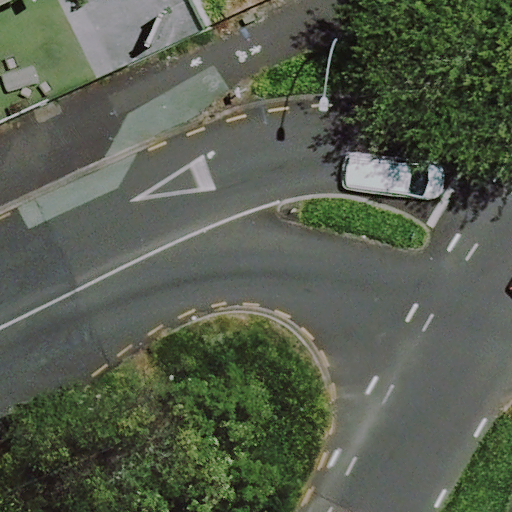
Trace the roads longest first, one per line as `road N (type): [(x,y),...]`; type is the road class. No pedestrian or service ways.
road 1 (tertiary): [(163,246),(258,168),(335,155),(447,183),(511,264)]
road 2 (tertiary): [(511,278),(225,244),(163,246)]
road 3 (secondary): [(380,511),(511,300)]
road 4 (tertiary): [(0,328),(163,246)]
